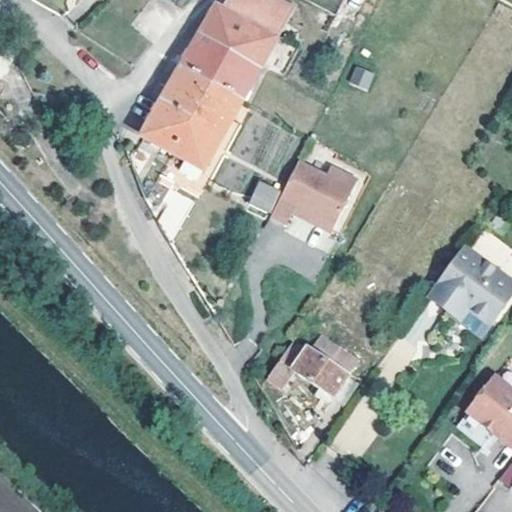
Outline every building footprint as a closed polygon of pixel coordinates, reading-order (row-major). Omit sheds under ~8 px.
[(200,38),(260,68),(292,13),(268,0),(233,0),(225,15),(216,11),(212,21),(201,15),(196,25),(205,30),(200,38)] [(212,87),(243,102),(260,68),(200,38),(181,71),(212,87)] [(0,72),(9,77),(22,56),(0,40),(0,72)] [(164,74),(176,80),(181,71),(170,65),(164,74)] [(354,65),(347,84),(367,91),(374,73),(354,65)] [(143,139),(173,155),(212,87),(181,71),(176,80),(170,91),(163,103),(143,139)] [(157,86),(170,91),(176,80),(164,74),(157,86)] [(212,87),(173,155),(188,162),(182,176),(197,183),(243,102),(212,87)] [(126,160),(136,178),(150,152),(140,147),(134,144),(126,160)] [(303,161),(274,215),(292,224),(300,208),(339,229),(364,181),(336,167),(331,176),(303,161)] [(260,184),(250,207),(268,215),(279,193),(260,184)] [(170,246),(174,252),(198,206),(178,196),(161,228),(170,246)] [(464,301),(481,314),(504,281),(469,253),(432,303),(451,317),(464,301)] [(481,314),(468,330),(464,334),(486,350),(511,312),(511,286),(504,281),(481,314)] [(334,307),(322,299),(307,323),(319,330),(334,307)] [(351,318),(356,310),(340,299),(334,307),(351,318)] [(451,317),(468,330),(481,314),(464,301),(451,317)] [(293,344),(269,381),(286,392),(296,375),(346,409),(360,388),(351,382),(362,366),(321,338),(310,355),(293,344)] [(459,426),(468,431),(504,383),(494,376),(459,426)] [(492,433),(500,438),(511,422),(511,389),(504,383),(468,431),(485,443),(492,433)] [(352,460),(379,434),(368,423),(379,412),(368,400),(329,436),(352,460)] [(511,422),(500,438),(511,446),(511,422)]
